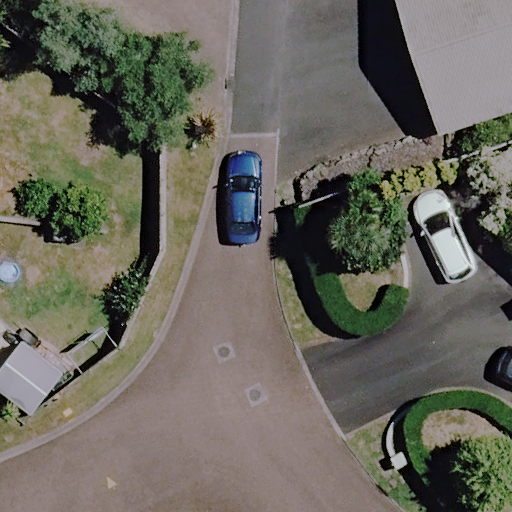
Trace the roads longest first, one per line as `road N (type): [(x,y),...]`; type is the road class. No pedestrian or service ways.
road 1 (residential): [(212,434),(233,343),(278,0)]
road 2 (residential): [(23,511),(212,434)]
road 3 (residential): [(212,434),(320,511)]
